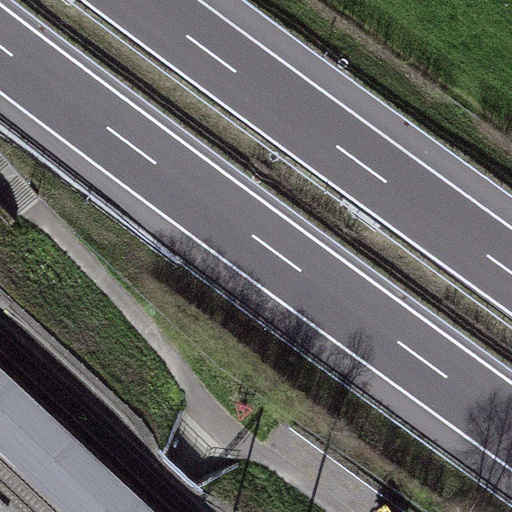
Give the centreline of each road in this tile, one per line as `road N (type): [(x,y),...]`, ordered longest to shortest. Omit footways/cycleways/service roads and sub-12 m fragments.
road 1 (motorway): [(0,49),(511,427)]
road 2 (motorway): [(511,271),(139,0)]
